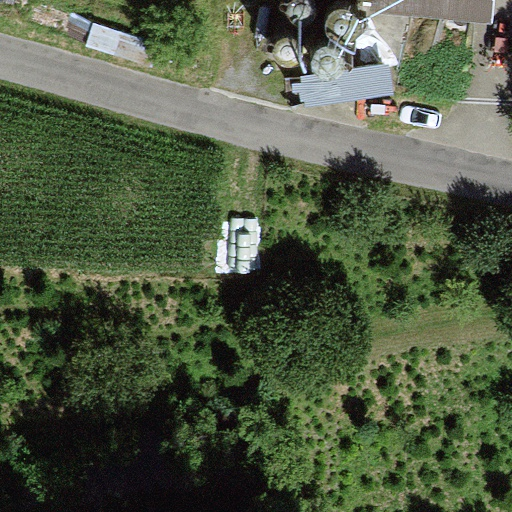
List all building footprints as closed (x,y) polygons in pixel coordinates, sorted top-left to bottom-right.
[(292,26),(295,20),(295,18),(292,9),(283,6),(278,7),(275,10),(271,18),(275,26),(279,29),(283,30),(292,26)] [(335,36),(338,27),(338,26),(334,17),(325,13),(321,14),(315,17),(312,26),(316,36),(318,38),(325,40),(335,36)] [(283,66),(292,62),(295,53),(295,52),(292,44),(283,40),(281,40),(274,44),(270,53),(274,62),(277,65),(283,66)] [(336,66),(340,57),(340,56),(336,47),(327,43),(323,43),(317,47),(313,56),(317,66),(320,67),(327,70),(336,66)] [(308,106),(391,91),(386,66),(304,80),(308,106)]
